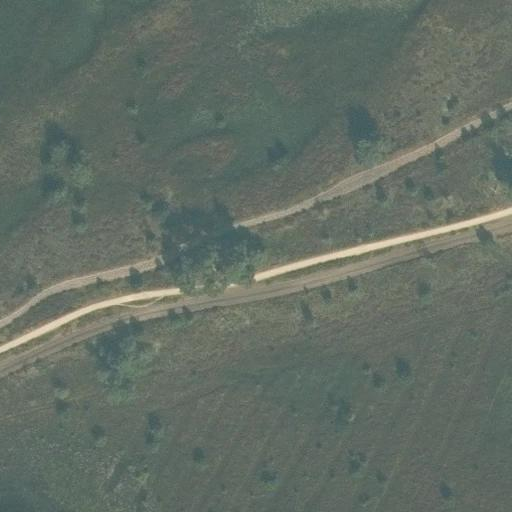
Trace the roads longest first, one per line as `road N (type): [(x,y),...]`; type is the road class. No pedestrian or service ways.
road 1 (unknown): [(0,323),(55,289),(136,269),(272,217),(511,105)]
road 2 (track): [(511,230),(129,321),(0,372)]
